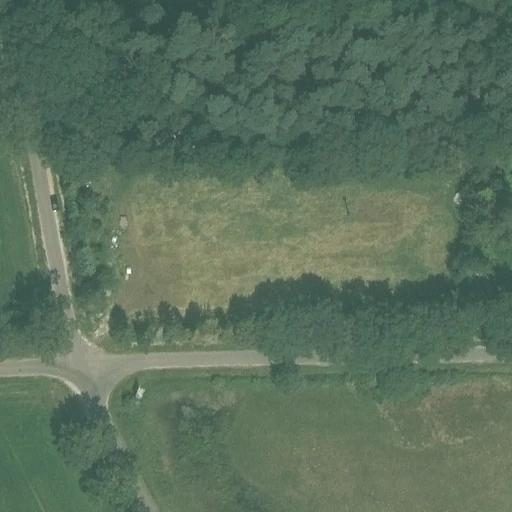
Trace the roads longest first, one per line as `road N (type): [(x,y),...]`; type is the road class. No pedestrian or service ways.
road 1 (unclassified): [(84,366),(511,350)]
road 2 (unclassified): [(84,366),(66,317),(13,0)]
road 3 (unclassified): [(144,511),(84,366)]
